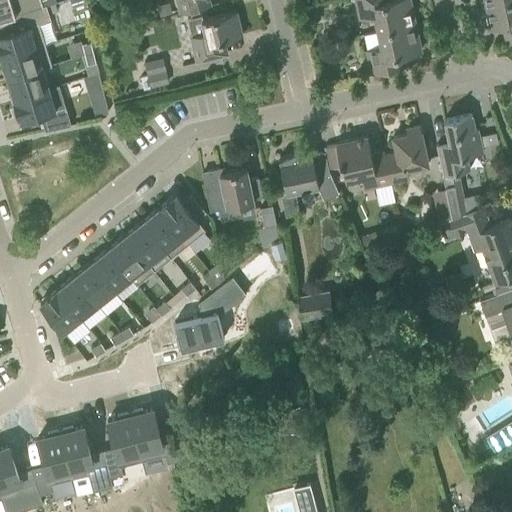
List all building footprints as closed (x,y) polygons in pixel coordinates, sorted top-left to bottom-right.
[(0,0),(0,19),(9,17),(9,16),(43,6),(42,5),(40,0),(0,0)] [(209,0),(176,0),(179,12),(191,9),(210,5),(210,3),(209,0)] [(354,0),(359,19),(374,16),(377,31),(415,23),(410,0),(390,0),(384,1),(383,0),(354,0)] [(511,2),(485,8),(490,30),(511,24),(511,2)] [(14,30),(0,33),(0,55),(0,57),(45,43),(42,35),(39,23),(51,19),(46,5),(46,4),(42,5),(43,6),(9,16),(9,17),(14,30)] [(242,35),(236,11),(216,15),(202,19),(201,15),(187,18),(192,36),(190,36),(196,62),(208,59),(227,54),(227,53),(223,40),(242,35)] [(421,50),(415,23),(377,31),(381,46),(365,49),(371,73),(404,66),(401,54),(421,50)] [(90,41),(82,43),(84,53),(93,51),(90,41)] [(45,43),(0,57),(7,77),(42,66),(42,67),(51,65),(49,56),(45,43)] [(93,51),(84,53),(87,64),(91,63),(96,62),(93,51)] [(42,66),(7,77),(13,98),(48,87),(46,79),(42,67),(42,66)] [(48,87),(13,98),(20,120),(39,114),(45,130),(71,124),(65,104),(58,84),(48,87)] [(461,113),(478,112),(477,95),(460,95),(461,113)] [(449,142),(436,145),(440,164),(445,189),(451,217),(466,212),(458,172),(470,170),(467,155),(483,152),(481,146),(498,142),(496,132),(479,135),(478,128),(474,129),(471,113),(444,119),(449,142)] [(428,163),(423,144),(419,124),(406,127),(407,133),(393,136),(396,152),(384,154),(390,181),(408,177),(406,168),(428,163)] [(390,181),(384,154),(384,151),(371,154),(367,135),(335,142),(336,144),(324,147),(325,151),(328,167),(342,164),(345,175),(360,172),(364,187),(390,181)] [(329,169),(328,167),(325,151),(312,153),(311,148),(300,150),(291,153),(287,155),(278,159),(279,160),(283,176),(277,177),(285,216),(299,210),(294,189),(317,183),(324,198),(339,191),(329,169)] [(248,179),(246,167),(225,171),(225,168),(220,169),(219,167),(208,170),(209,172),(202,173),(209,211),(219,209),(220,213),(240,209),(239,206),(253,203),(252,198),(262,196),(258,177),(248,179)] [(451,217),(445,189),(433,191),(440,221),(451,217)] [(196,218),(205,211),(191,192),(181,200),(176,193),(158,207),(187,243),(197,235),(205,229),(196,218)] [(260,208),(264,227),(276,224),(272,205),(260,208)] [(440,221),(437,222),(444,240),(467,232),(474,251),(483,248),(495,282),(511,276),(511,275),(511,220),(511,218),(489,225),(482,206),(466,212),(451,217),(440,221)] [(187,243),(158,207),(142,220),(171,257),(177,251),(187,243)] [(142,220),(125,234),(154,270),(171,257),(142,220)] [(154,270),(125,234),(108,247),(131,276),(130,277),(136,284),(145,277),(154,270)] [(131,276),(108,247),(91,261),(114,290),(121,284),(130,277),(131,276)] [(114,290),(91,261),(74,274),(97,303),(102,299),(114,290)] [(218,281),(211,272),(204,278),(210,287),(214,284),(218,281)] [(97,303),(74,274),(57,288),(80,316),(89,310),(97,303)] [(201,314),(174,321),(177,333),(175,333),(178,348),(224,336),(218,314),(246,293),(232,275),(198,301),(201,314)] [(195,287),(190,280),(181,287),(186,294),(190,291),(195,287)] [(80,316),(57,288),(40,302),(63,330),(70,324),(80,316)] [(329,288),(297,294),(301,318),(333,312),(329,288)] [(511,288),(509,289),(479,300),(487,323),(504,316),(511,337),(511,288)] [(170,307),(164,300),(155,307),(161,314),(165,311),(170,307)] [(161,314),(155,307),(153,305),(148,309),(147,316),(151,321),(155,318),(161,314)] [(133,333),(128,325),(119,331),(124,338),(127,336),(133,333)] [(124,338),(119,331),(110,336),(114,344),(118,342),(124,338)] [(105,349),(100,342),(90,348),(95,355),(100,352),(105,349)] [(180,377),(178,378),(181,388),(180,388),(181,392),(184,391),(187,403),(230,392),(224,370),(231,368),(227,350),(204,356),(207,370),(180,377)] [(142,407),(129,410),(141,459),(164,454),(166,461),(179,458),(172,431),(160,434),(153,407),(143,410),(142,407)] [(114,445),(102,448),(109,476),(110,475),(122,472),(120,465),(141,459),(129,410),(117,414),(118,416),(107,419),(114,445)] [(72,425),(60,428),(72,477),(88,473),(92,490),(112,485),(110,475),(109,476),(102,448),(90,452),(83,425),(73,427),(72,425)] [(44,463),(31,467),(38,493),(39,493),(51,490),(49,482),(72,477),(60,428),(47,431),(48,434),(37,436),(44,463)] [(0,492),(2,497),(1,497),(5,511),(13,511),(42,502),(39,493),(38,493),(31,467),(18,471),(8,444),(0,446),(0,492)]
